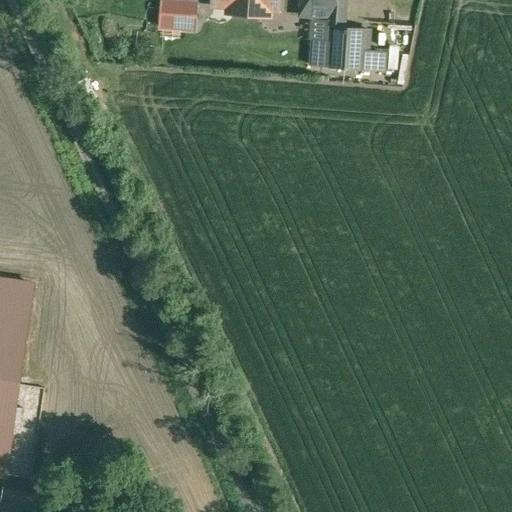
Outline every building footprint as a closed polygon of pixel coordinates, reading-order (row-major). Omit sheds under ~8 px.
[(213,0),(214,5),(229,6),(229,13),(269,16),(269,9),(278,10),(278,0),(213,0)] [(345,0),(302,0),(301,16),(323,18),(324,12),(331,13),(330,18),(344,19),(345,0)] [(192,6),(180,5),(179,27),(192,27),(192,6)] [(344,19),(330,18),(327,67),(364,70),(367,30),(343,28),(344,19)] [(392,24),(381,23),(378,73),(388,72),(392,24)] [(33,286),(0,281),(0,475),(5,476),(33,286)]
